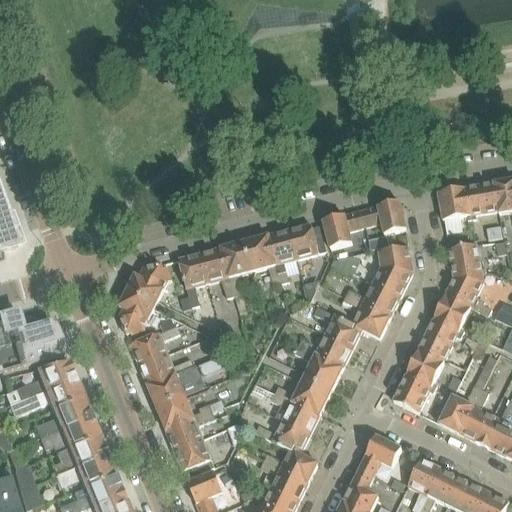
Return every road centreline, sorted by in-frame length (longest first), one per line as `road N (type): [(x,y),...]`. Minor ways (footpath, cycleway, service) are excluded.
road 1 (residential): [(70,274),(414,180)]
road 2 (unclassified): [(164,511),(70,274)]
road 3 (unclassified): [(365,416),(433,276),(414,180)]
road 4 (unclassified): [(70,274),(1,94)]
road 5 (unclassified): [(365,416),(511,486)]
